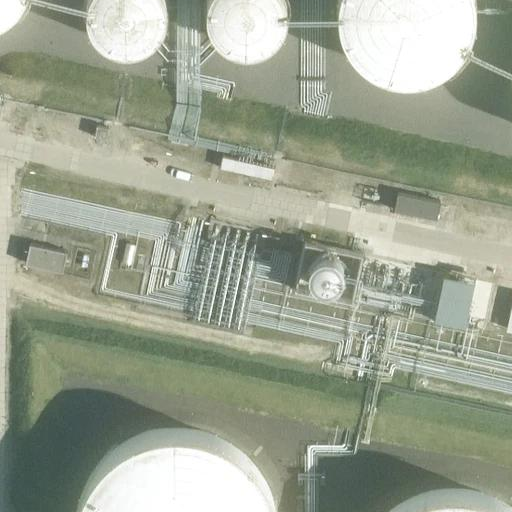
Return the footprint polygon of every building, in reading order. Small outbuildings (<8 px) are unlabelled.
[(0,0),(0,16),(2,16),(5,14),(8,12),(11,9),(15,6),(18,3),(19,0),(0,0)] [(157,33),(159,30),(161,27),(163,24),(164,21),(165,18),(166,15),(166,12),(167,8),(167,5),(166,2),(166,0),(87,0),(87,2),(86,5),(86,8),(87,12),(87,15),(88,18),(89,21),(90,24),(92,27),(94,30),(96,33),(98,35),(101,37),(103,39),(106,41),(109,43),(112,44),(115,45),(118,46),(122,47),(125,47),(128,47),(132,47),(135,46),(138,45),(141,44),(144,43),(147,41),(150,39),(153,37),(155,35),(157,33)] [(206,0),(206,3),(206,6),(206,9),(207,12),(207,16),(208,19),(209,22),(211,25),(212,28),(214,31),(216,33),(219,36),(221,38),(224,40),(227,42),(230,43),(233,44),(236,45),(239,46),(243,47),(246,47),(249,47),(253,46),(256,46),(259,45),(262,44),(265,42),(268,41),(271,39),(273,37),(276,34),(278,32),(280,29),(282,26),(283,23),(285,20),(286,17),(286,14),(287,11),(287,7),(287,4),(287,1),(286,0),(206,0)] [(338,0),(338,3),(338,8),(338,12),(338,16),(339,20),(340,24),(341,28),(343,32),(345,36),(347,40),(349,44),(351,47),(354,50),(357,54),(360,57),(363,59),(366,62),(370,64),(373,66),(377,68),(381,70),(385,71),(389,73),(393,74),(397,74),(402,75),(406,75),(410,75),(414,74),(418,74),(423,73),(427,72),(431,70),(435,68),(438,67),(442,64),(446,62),(449,60),(452,57),(455,54),(458,51),(461,47),(463,44),(465,40),(467,37),(469,33),(470,29),(472,25),(473,21),(473,16),(474,12),(474,8),(474,4),(473,0),(338,0)] [(396,207),(439,215),(442,198),(400,189),(396,207)] [(354,293),(363,251),(310,240),(302,283),(354,293)] [(63,270),(67,250),(30,243),(25,262),(63,270)] [(376,293),(382,270),(381,269),(381,268),(380,267),(379,267),(378,266),(376,266),(375,266),(373,267),(372,268),(367,291),(367,292),(369,293),(369,294),(371,294),(372,295),(373,295),(374,294),(376,294),(376,293)] [(437,274),(436,273),(418,269),(417,270),(416,271),(415,273),(415,274),(414,275),(414,277),(415,279),(415,280),(416,281),(434,285),(435,284),(436,283),(437,282),(437,280),(438,280),(438,278),(438,277),(438,276),(437,275),(437,274)] [(487,285),(486,284),(466,279),(465,280),(464,281),(462,282),(462,283),(462,284),(461,286),(462,288),(462,290),(463,291),(484,295),(485,295),(486,293),(487,292),(488,290),(488,289),(488,288),(488,287),(487,285)] [(455,299),(454,299),(415,290),(413,291),(412,292),(411,294),(411,295),(411,296),(411,297),(411,298),(412,299),(413,300),(452,308),(453,308),(454,306),(455,305),(455,304),(456,304),(456,302),(455,301),(455,299)] [(482,305),(481,304),(461,299),(460,300),(458,302),(458,303),(457,305),(457,306),(457,307),(457,308),(458,309),(458,310),(459,311),(478,316),(480,314),(481,313),(482,311),(483,310),(483,309),(483,308),(483,307),(482,305)] [(443,312),(443,311),(412,304),(411,305),(410,306),(409,308),(409,309),(409,311),(410,312),(410,313),(441,320),(442,319),(443,318),(443,317),(444,315),(444,313),(443,312)] [(478,319),(477,318),(453,314),(452,314),(451,314),(451,315),(450,316),(450,318),(450,319),(451,320),(452,321),(476,326),(477,326),(478,325),(479,324),(479,322),(479,321),(479,320),(478,319)] [(276,511),(275,506),(274,501),(273,497),(271,492),(269,487),(267,483),(265,478),(262,474),(260,470),(257,466),(254,462),(250,458),(247,454),(243,451),(239,448),(235,445),(233,443),(227,439),(220,436),(216,434),(211,432),(206,430),(202,429),(196,428),(191,427),(186,426),(181,426),(176,426),(171,426),(163,426),(161,427),(156,428),(151,429),(143,431),(139,433),(134,435),(129,437),(125,439),(121,442),(116,445),(112,448),(109,451),(103,457),(100,460),(96,464),(93,468),(91,472),(88,477),(86,481),(83,486),(81,491),(80,495),(78,500),(77,505),(76,510),(75,511),(276,511)] [(511,511),(511,506),(507,503),(503,501),(499,498),(492,495),(487,494),(482,492),(477,491),(472,490),(467,489),(462,488),(457,488),(452,488),(444,488),(439,489),(434,490),(429,491),(424,492),(420,494),(415,496),(408,499),(404,501),(399,504),(393,508),(389,511),(388,511),(511,511)]
